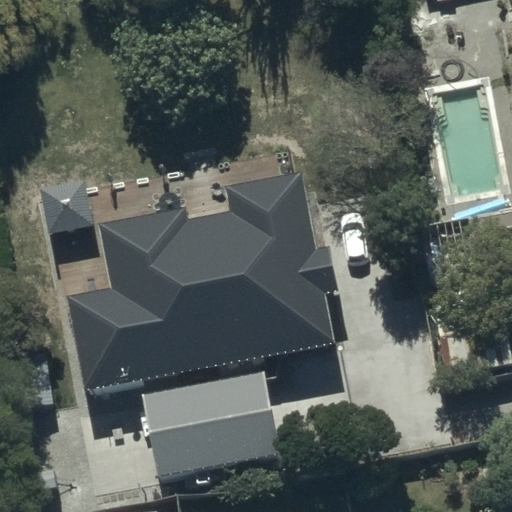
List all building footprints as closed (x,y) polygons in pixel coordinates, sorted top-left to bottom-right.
[(511,56),(472,65),(488,136),(511,130),(511,56)] [(66,211),(63,161),(0,162),(7,264),(56,261),(53,212),(66,211)] [(113,288),(69,297),(87,390),(329,341),(319,293),(335,290),(326,247),(314,249),(299,175),(225,190),(230,214),(188,222),(185,208),(100,225),(113,288)] [(20,290),(0,288),(0,377),(11,378),(20,290)] [(444,388),(511,374),(511,339),(505,306),(430,322),(444,388)] [(265,370),(143,394),(159,476),(281,453),(265,370)]
